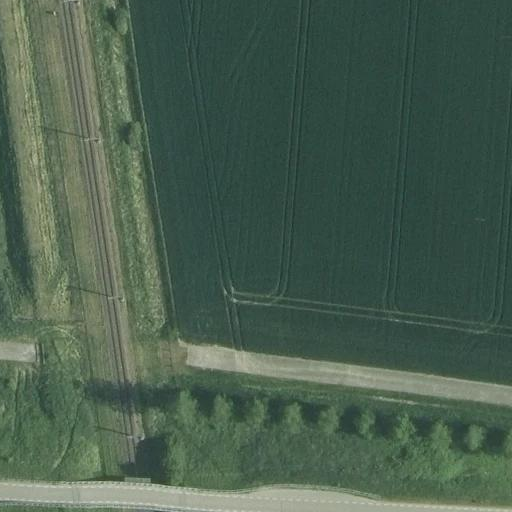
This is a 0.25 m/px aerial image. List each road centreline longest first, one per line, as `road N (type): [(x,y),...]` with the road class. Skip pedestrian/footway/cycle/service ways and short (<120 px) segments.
road 1 (unclassified): [(364,511),(0,491)]
road 2 (unclassified): [(511,399),(189,356)]
